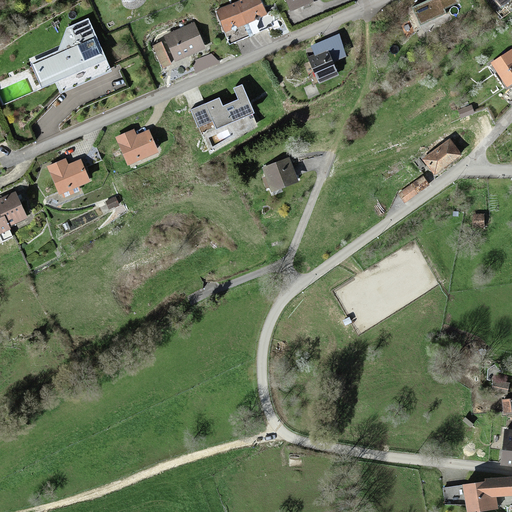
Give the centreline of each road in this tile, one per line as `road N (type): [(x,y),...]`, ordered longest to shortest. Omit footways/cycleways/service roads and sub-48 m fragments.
road 1 (tertiary): [(472,164),(292,290),(273,312),(262,380),(274,425),(299,440),(511,474)]
road 2 (residential): [(12,162),(387,0)]
road 3 (track): [(38,511),(279,432)]
road 4 (track): [(367,10),(361,94),(323,164)]
